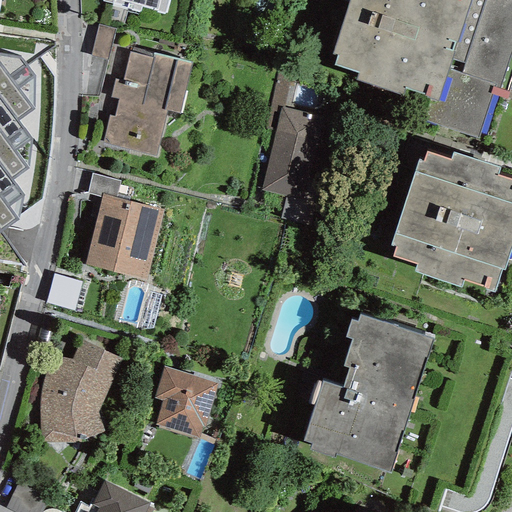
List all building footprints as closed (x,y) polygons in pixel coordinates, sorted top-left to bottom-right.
[(102,0),(102,1),(112,4),(113,0),(115,0),(166,14),(170,0),(102,0)] [(348,0),(331,52),(339,54),(337,59),(360,66),(357,77),(435,102),(436,98),(446,68),(449,60),(468,0),(348,0)] [(511,0),(468,0),(449,60),(511,80),(511,0)] [(116,29),(98,24),(90,57),(108,61),(116,29)] [(193,62),(131,47),(122,80),(114,78),(109,97),(118,99),(114,116),(109,115),(102,143),(155,157),(167,111),(180,114),(193,62)] [(33,54),(0,48),(0,127),(9,129),(14,92),(29,93),(33,54)] [(511,89),(446,68),(436,98),(435,102),(429,122),(494,143),(511,89)] [(322,116),(281,106),(260,190),(301,200),(322,116)] [(500,165),(453,149),(451,157),(426,149),(423,159),(418,157),(390,243),(396,245),(393,254),(416,261),(414,269),(461,284),(463,279),(494,288),(501,265),(505,266),(511,243),(511,176),(498,171),(500,165)] [(120,180),(92,173),(87,194),(102,198),(103,195),(116,198),(120,180)] [(116,198),(103,195),(102,198),(84,265),(145,280),(163,210),(116,198)] [(77,300),(83,269),(55,264),(49,295),(77,300)] [(433,335),(359,312),(357,318),(352,317),(346,334),(352,336),(344,363),(349,365),(343,385),(322,378),(303,439),(312,441),(310,447),(335,455),(336,451),(390,469),(433,335)] [(124,359),(80,340),(72,359),(52,354),(45,374),(41,394),(40,423),(41,443),(84,441),(113,431),(124,359)] [(220,384),(163,366),(153,398),(162,401),(154,425),(202,440),(220,384)] [(15,475),(10,501),(40,507),(46,481),(15,475)] [(150,511),(154,504),(103,479),(86,511),(150,511)]
